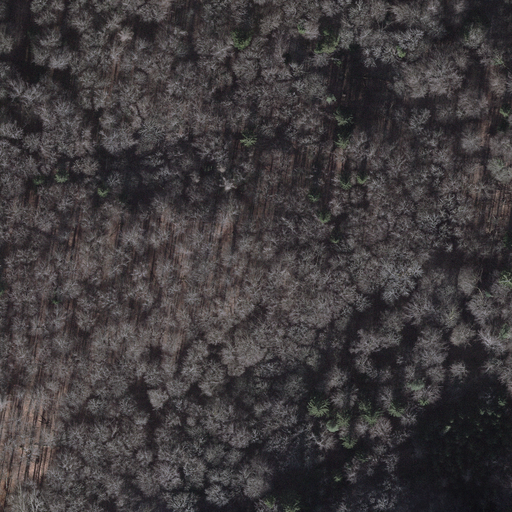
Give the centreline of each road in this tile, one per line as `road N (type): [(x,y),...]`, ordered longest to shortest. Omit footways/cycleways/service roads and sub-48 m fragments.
road 1 (track): [(124,0),(240,61),(241,84),(204,100),(186,136),(143,156),(29,184),(22,200)]
road 2 (track): [(211,511),(304,457),(511,375)]
road 3 (track): [(22,200),(24,216),(169,284)]
